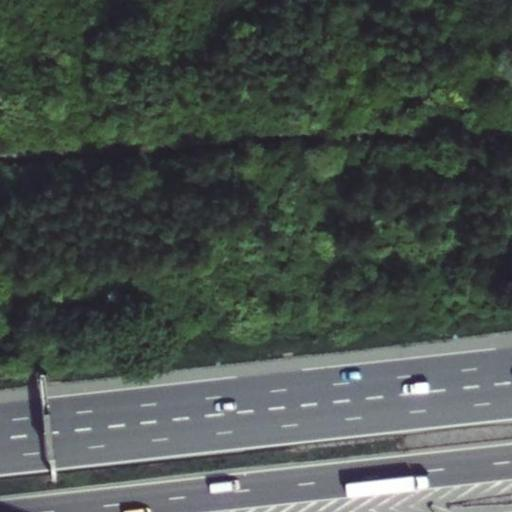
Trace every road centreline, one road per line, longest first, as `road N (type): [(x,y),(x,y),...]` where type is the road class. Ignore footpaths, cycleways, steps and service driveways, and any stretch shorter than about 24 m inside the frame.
road 1 (motorway): [(511,384),(0,438)]
road 2 (motorway): [(54,511),(511,461)]
